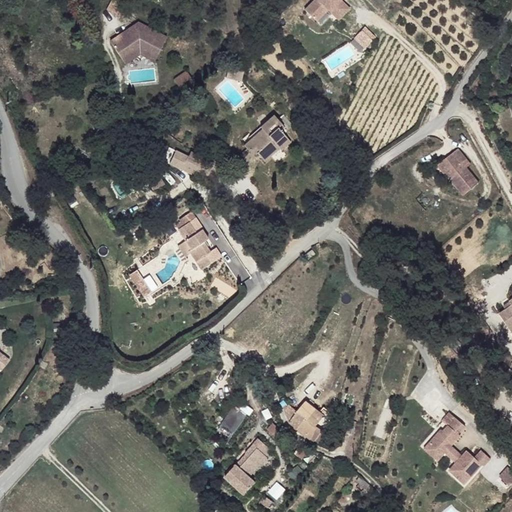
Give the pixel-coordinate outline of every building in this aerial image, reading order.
[(123,17),(129,5),(118,0),(111,0),(107,9),(123,17)] [(350,9),(341,0),(314,0),(305,10),(314,19),(315,18),(326,7),(328,10),(339,20),(350,9)] [(317,21),(328,10),(326,7),(315,18),(314,19),(317,21)] [(157,55),(167,37),(138,22),(110,41),(121,58),(140,46),(157,55)] [(365,26),(354,38),(366,48),(377,36),(365,26)] [(157,55),(140,46),(121,58),(125,64),(140,54),(154,61),(157,55)] [(180,88),(192,79),(187,71),(174,79),(180,88)] [(291,142),(278,128),(282,124),(274,115),(260,127),(262,129),(244,145),(250,152),(252,151),(256,147),(259,151),(257,153),(257,154),(265,162),(273,155),(271,153),(278,146),(279,149),(281,151),(291,142)] [(273,155),(279,149),(278,146),(271,153),(273,155)] [(479,183),(467,167),(471,164),(458,148),(441,162),(453,178),(451,180),(464,195),(479,183)] [(201,169),(186,162),(188,157),(176,150),(170,164),(197,177),(201,169)] [(210,171),(214,164),(203,158),(199,166),(210,171)] [(453,178),(441,162),(437,165),(450,181),(451,180),(453,178)] [(164,185),(153,165),(143,170),(153,190),(164,185)] [(183,226),(196,217),(192,211),(179,220),(183,226)] [(207,246),(204,242),(208,239),(202,229),(203,229),(196,217),(182,227),(190,238),(185,241),(191,249),(189,251),(191,253),(201,270),(222,256),(216,248),(210,251),(207,246)] [(191,249),(185,241),(177,246),(185,257),(191,253),(189,251),(191,249)] [(152,292),(143,278),(135,283),(144,297),(152,292)] [(511,300),(510,302),(511,305),(500,314),(511,332),(511,300)] [(473,356),(460,343),(454,349),(467,362),(473,356)] [(0,368),(2,370),(9,360),(3,355),(0,357),(0,368)] [(324,416),(305,401),(297,412),(306,418),(316,425),(324,416)] [(232,435),(247,414),(234,405),(219,426),(232,435)] [(306,418),(297,412),(290,405),(284,409),(290,421),(290,422),(298,429),(306,418)] [(458,452),(467,442),(465,440),(472,432),(450,413),(442,421),(448,426),(443,431),(441,430),(429,443),(442,456),(445,453),(456,463),(450,470),(464,484),(483,465),(484,466),(486,464),(482,460),(480,461),(474,456),(470,462),(458,452)] [(307,436),(316,425),(306,418),(298,429),(307,436)] [(284,432),(273,423),(267,429),(278,439),(284,432)] [(323,431),(316,425),(307,436),(315,442),(323,431)] [(319,443),(326,433),(323,431),(315,441),(319,443)] [(281,442),(287,435),(284,432),(278,439),(281,442)] [(266,456),(272,450),(258,438),(245,453),(246,453),(242,458),(236,464),(249,476),(259,466),(258,465),(266,456)] [(442,456),(429,443),(424,449),(438,461),(443,456),(442,456)] [(491,459),(481,451),(475,457),(480,461),(482,460),(486,464),(491,459)] [(261,467),(268,458),(266,456),(258,465),(259,466),(261,467)] [(509,486),(511,482),(511,470),(508,467),(499,477),(509,486)]
